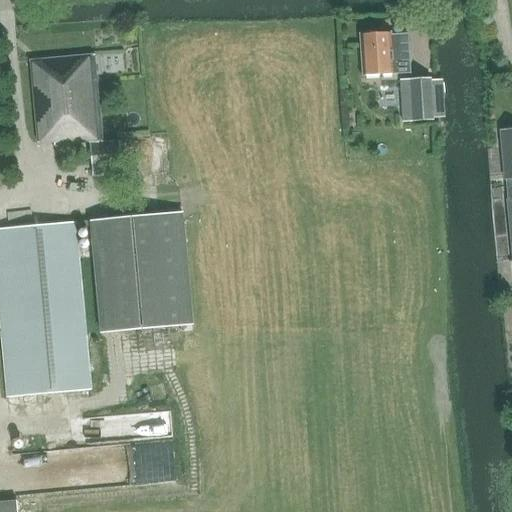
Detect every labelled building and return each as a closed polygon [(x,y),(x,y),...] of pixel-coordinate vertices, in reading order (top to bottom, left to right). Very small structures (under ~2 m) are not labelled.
[(363,76),(410,73),(408,34),(390,35),(390,33),(360,35),(363,76)] [(94,56),(30,61),(38,143),(54,142),(54,145),(90,142),(102,141),(94,56)] [(376,95),(399,94),(398,79),(375,80),(376,95)] [(430,79),(409,80),(412,121),(433,120),(433,119),(430,80),(430,79)] [(511,130),(499,132),(511,252),(511,130)] [(102,141),(90,142),(92,177),(122,175),(119,141),(102,142),(102,141)] [(0,322),(7,398),(67,393),(91,390),(76,229),(92,227),(101,334),(192,326),(181,213),(0,229),(0,322)] [(120,407),(121,430),(171,429),(170,405),(120,407)] [(0,511),(17,511),(16,501),(0,502),(0,511)]
